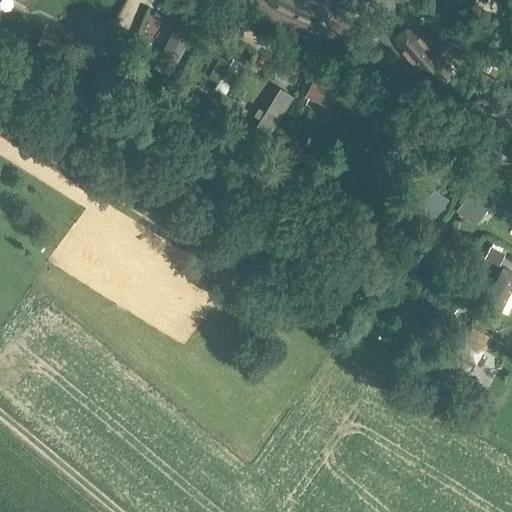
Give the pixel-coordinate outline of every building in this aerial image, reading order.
[(277,0),(272,9),(307,26),(325,28),(333,12),(322,0),(277,0)] [(444,0),(445,5),(467,2),(468,10),(486,8),(486,0),(487,0),(444,0)] [(405,27),(394,37),(396,50),(399,54),(402,52),(412,64),(409,67),(414,71),(416,69),(423,77),(421,79),(425,83),(447,64),(444,61),(442,63),(434,54),(436,51),(432,47),(430,49),(419,37),(421,35),(419,32),(405,27)] [(143,66),(149,56),(135,48),(129,58),(143,66)] [(362,58),(360,72),(373,74),(375,60),(362,58)] [(96,81),(134,101),(144,81),(106,61),(96,81)] [(511,76),(508,74),(494,99),(511,109),(511,76)] [(132,106),(167,125),(178,105),(142,86),(132,106)] [(82,135),(93,112),(98,100),(69,87),(62,103),(77,110),(69,129),(82,135)] [(261,119),(254,130),(267,138),(294,96),(280,88),(266,112),(259,108),(255,115),(261,119)] [(219,118),(197,102),(186,116),(209,133),(219,118)] [(180,144),(171,128),(153,138),(162,155),(180,144)] [(233,198),(240,207),(247,202),(234,183),(242,178),(234,167),(213,181),(227,202),(233,198)] [(472,191),(457,210),(475,224),(504,186),(491,176),(477,195),(472,191)] [(427,183),(400,214),(406,221),(418,209),(432,221),(448,200),(427,183)] [(506,254),(490,246),(484,258),(499,266),(506,254)] [(430,282),(422,293),(442,309),(449,314),(450,316),(459,305),(440,290),(450,277),(440,269),(430,282)] [(445,351),(426,385),(450,400),(471,364),(473,365),(482,350),(467,341),(464,339),(454,356),(445,351)]
